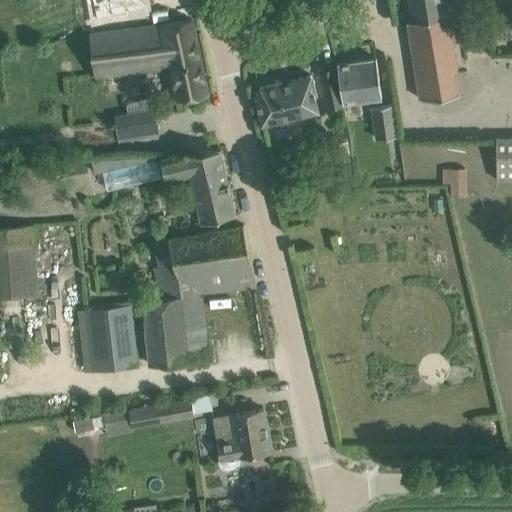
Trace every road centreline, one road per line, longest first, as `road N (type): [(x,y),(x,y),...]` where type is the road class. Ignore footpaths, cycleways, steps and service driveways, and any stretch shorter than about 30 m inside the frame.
road 1 (unclassified): [(327,488),(222,51)]
road 2 (residential): [(511,483),(327,488)]
road 3 (residential): [(222,51),(337,20),(361,0)]
